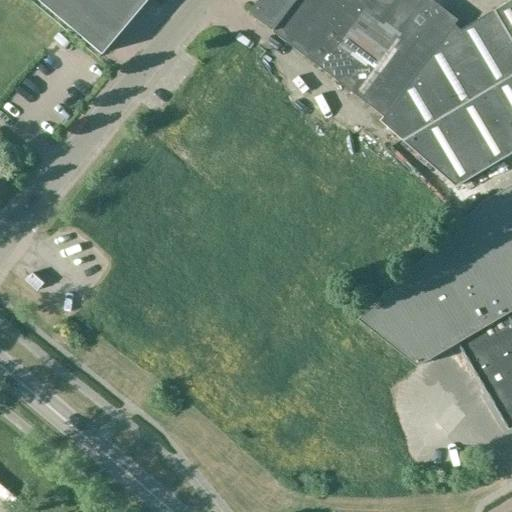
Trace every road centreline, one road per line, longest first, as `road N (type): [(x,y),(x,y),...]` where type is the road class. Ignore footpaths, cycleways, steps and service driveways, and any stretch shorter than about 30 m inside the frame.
road 1 (unclassified): [(197,0),(0,249)]
road 2 (tertiary): [(168,511),(0,367)]
